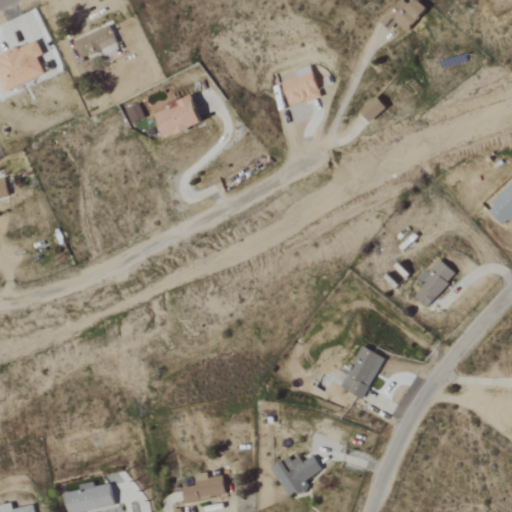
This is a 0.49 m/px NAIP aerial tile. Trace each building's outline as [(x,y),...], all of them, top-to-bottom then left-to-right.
[(415,0),(410,8),(399,0),(398,0),(381,24),(391,31),(397,24),(410,34),(428,9),(415,0)] [(120,51),(111,28),(74,42),(81,60),(103,51),(105,56),(120,51)] [(45,77),(39,58),(44,56),(39,42),(0,56),(0,81),(4,92),(45,77)] [(296,77),(281,83),(290,108),(321,97),(310,66),(294,72),(296,77)] [(155,115),(166,140),(204,124),(192,96),(177,103),(178,105),(155,115)] [(372,123),(388,109),(377,97),(361,112),(372,123)] [(145,118),(139,104),(126,111),(132,124),(145,118)] [(0,199),(10,198),(6,179),(0,180),(0,199)] [(511,186),(487,209),(504,227),(511,220),(511,186)] [(419,283),(424,288),(416,298),(427,308),(457,275),(441,260),(419,283)] [(334,383),(363,400),(386,359),(365,347),(348,376),(340,372),(334,383)] [(289,458),(271,470),(290,500),(309,488),(306,482),(323,471),(314,457),(303,464),(300,458),(292,463),(289,458)] [(225,477),(209,479),(209,474),(196,476),(198,487),(185,488),(186,503),(227,498),(225,477)] [(91,511),(115,509),(112,485),(95,488),(94,484),(80,486),(81,492),(66,494),(68,511),(91,511)]
